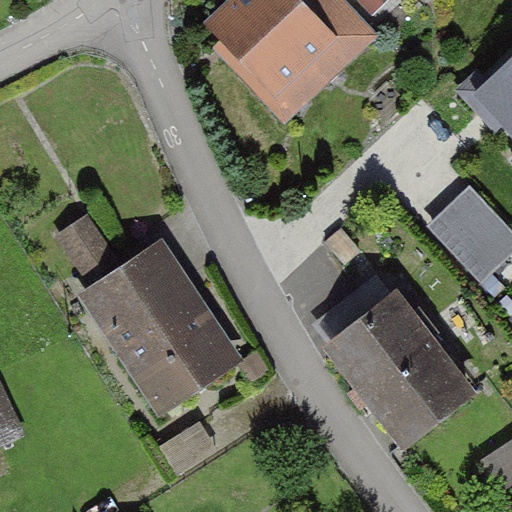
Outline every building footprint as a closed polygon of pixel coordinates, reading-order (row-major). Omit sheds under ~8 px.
[(343,0),(225,0),(195,27),(280,122),(376,36),(343,0)] [(511,55),(472,93),(511,135),(511,55)] [(511,231),(471,187),(425,230),(479,288),(511,257),(511,231)] [(164,244),(73,296),(147,426),(238,374),(164,244)] [(388,298),(320,351),(400,453),(468,400),(388,298)] [(0,372),(0,450),(28,439),(0,372)]
